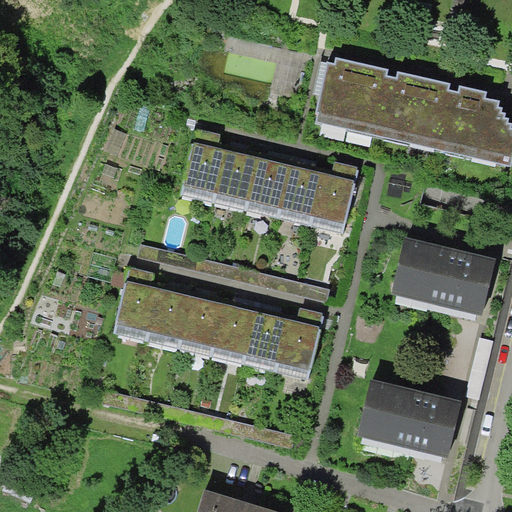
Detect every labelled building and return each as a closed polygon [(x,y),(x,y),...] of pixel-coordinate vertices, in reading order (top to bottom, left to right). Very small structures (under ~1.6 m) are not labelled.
[(317,114),(315,123),(511,167),(511,164),(511,120),(500,100),(485,98),(486,91),(459,85),(458,91),(449,89),(450,83),(398,71),(396,77),(387,75),(388,69),(335,57),(334,63),(327,61),(315,113),(317,114)] [(359,183),(197,148),(188,192),(349,227),(359,183)] [(505,265),(404,243),(393,296),(494,318),(505,265)] [(325,327),(130,286),(120,332),(315,373),(325,327)] [(466,407),(375,386),(363,435),(454,457),(466,407)] [(262,511),(209,495),(203,511),(262,511)]
